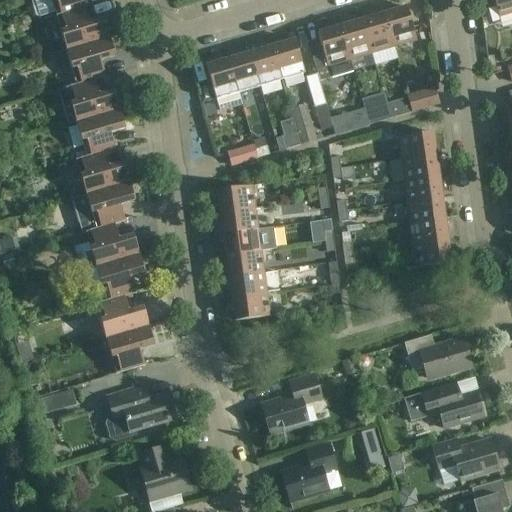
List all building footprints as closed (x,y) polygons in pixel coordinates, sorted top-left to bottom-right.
[(50,0),(55,17),(84,8),(81,0),(50,0)] [(511,12),(511,0),(484,0),(487,10),(495,8),(498,17),(511,12)] [(383,14),(393,48),(415,41),(405,7),(383,14)] [(55,17),(65,51),(108,39),(103,20),(89,24),(84,8),(55,17)] [(383,14),(361,20),(371,54),(393,48),(383,14)] [(371,54),(361,20),(339,27),(349,61),(371,54)] [(312,58),(316,74),(318,82),(352,72),(349,61),(339,27),(317,34),(323,55),(312,58)] [(114,57),(108,39),(65,51),(75,85),(76,86),(94,80),(94,81),(105,78),(100,61),(114,57)] [(271,47),(281,81),(304,74),(294,40),(271,47)] [(271,47),(249,53),(259,87),(281,81),(271,47)] [(249,53),(227,60),(237,94),(259,87),(249,53)] [(237,94),(227,60),(205,66),(215,100),(237,94)] [(318,82),(316,74),(305,78),(314,109),(325,105),(318,82)] [(67,125),(75,123),(118,111),(113,92),(99,96),(94,81),(94,80),(76,86),(75,85),(65,88),(65,89),(58,91),(67,125)] [(437,105),(433,89),(408,97),(412,112),(437,105)] [(213,103),(202,106),(206,117),(216,114),(213,103)] [(298,137),(300,146),(315,142),(305,105),(290,110),(296,133),(298,137)] [(325,105),(314,109),(320,131),(332,128),(332,127),(325,105)] [(400,107),(388,111),(390,119),(402,116),(400,107)] [(75,123),(85,158),(104,152),(104,153),(115,150),(110,133),(124,129),(118,111),(75,123)] [(390,119),(388,111),(376,114),(378,123),(390,119)] [(332,128),(334,136),(347,132),(344,124),(332,127),(332,128)] [(288,150),(300,146),(298,137),(296,133),(282,137),(280,138),(284,151),(288,150)] [(400,161),(435,156),(432,133),(397,138),(400,161)] [(231,166),(256,159),(254,150),(253,146),(227,154),(231,166)] [(266,147),(254,150),(256,159),(269,155),(266,147)] [(85,158),(75,161),(85,195),(128,183),(122,164),(109,168),(104,153),(104,152),(85,158)] [(438,177),(435,156),(400,161),(403,182),(438,177)] [(329,159),(331,170),(340,168),(338,158),(329,159)] [(340,168),(331,170),(332,180),(341,179),(340,168)] [(438,177),(403,182),(406,203),(441,199),(438,177)] [(133,201),(128,183),(85,195),(85,196),(72,200),(81,234),(85,233),(95,230),(114,225),(124,222),(119,205),(133,201)] [(254,209),(251,187),(216,191),(219,214),(254,209)] [(318,200),(327,199),(326,189),(317,190),(318,200)] [(328,209),(327,199),(318,200),(320,210),(328,209)] [(444,220),(441,199),(406,203),(409,225),(444,220)] [(337,212),(346,211),(344,201),(335,202),(337,212)] [(257,231),(254,209),(219,214),(222,235),(257,231)] [(347,221),(346,211),(337,212),(338,223),(347,221)] [(409,225),(412,246),(447,241),(444,220),(409,225)] [(95,230),(85,233),(88,243),(73,247),(80,271),(95,267),(138,255),(132,237),(119,240),(114,225),(95,230)] [(222,235),(225,257),(260,252),(257,231),(222,235)] [(324,243),(333,242),(331,231),(323,233),(324,243)] [(450,264),(447,241),(412,246),(415,269),(450,264)] [(334,252),(333,242),(324,243),(326,253),(334,252)] [(341,245),(343,255),(351,254),(350,244),(341,245)] [(263,273),(260,252),(225,257),(228,278),(263,273)] [(353,264),(351,254),(343,255),(344,265),(353,264)] [(138,255),(95,267),(80,271),(88,296),(102,291),(105,302),(124,297),(134,294),(129,278),(143,273),(138,255)] [(228,278),(231,300),(266,295),(263,273),(228,278)] [(330,286),(339,285),(337,274),(329,275),(330,286)] [(340,295),(339,285),(330,286),(331,296),(340,295)] [(269,317),(266,295),(231,300),(234,322),(269,317)] [(94,305),(105,340),(148,327),(142,309),(128,313),(124,297),(105,302),(94,305)] [(148,327),(105,340),(115,375),(144,366),(139,350),(153,346),(148,327)] [(429,337),(404,345),(412,370),(425,366),(429,379),(468,368),(460,341),(433,349),(429,337)] [(353,360),(340,364),(344,377),(357,373),(353,360)] [(314,375),(288,383),(292,397),(260,406),(269,435),(307,424),(302,406),(321,400),(314,375)] [(475,393),(459,398),(455,385),(420,395),(404,400),(410,422),(427,417),(427,418),(439,414),(443,430),(482,418),(475,393)] [(106,398),(112,418),(108,420),(105,424),(110,440),(114,442),(135,436),(134,432),(169,421),(162,396),(147,401),(143,387),(106,398)] [(369,414),(384,401),(372,388),(357,401),(369,414)] [(373,430),(357,435),(361,448),(376,443),(373,430)] [(455,439),(431,446),(437,469),(454,464),(460,482),(461,482),(460,481),(498,469),(493,453),(495,448),(490,445),(489,441),(488,441),(488,442),(458,451),(455,439)] [(328,445),(304,452),(308,465),(280,474),(289,503),(327,492),(322,473),(336,469),(328,445)] [(179,457),(167,460),(164,448),(138,456),(142,468),(140,469),(150,502),(189,490),(179,457)] [(386,476),(384,487),(404,491),(406,480),(386,476)] [(509,508),(504,493),(502,493),(499,483),(501,482),(501,481),(471,490),(474,502),(461,505),(463,511),(501,511),(501,510),(509,508)]
